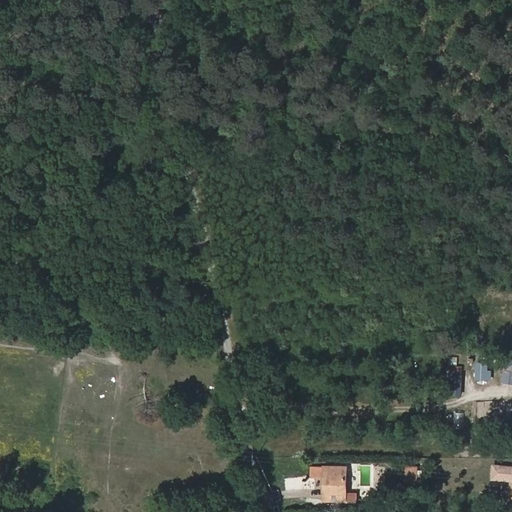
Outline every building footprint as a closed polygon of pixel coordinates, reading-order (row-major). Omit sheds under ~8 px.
[(491,356),(475,356),(474,380),(491,381),(491,356)] [(511,383),(511,358),(505,357),(502,382),(511,383)] [(461,375),(462,368),(449,367),(448,375),(461,375)] [(461,375),(448,375),(447,394),(460,395),(461,375)] [(402,481),(416,481),(416,465),(402,465),(402,481)] [(511,466),(495,465),(493,480),(510,481),(509,498),(511,498),(511,466)] [(347,493),(348,467),(323,466),(323,468),(311,467),(310,478),(322,479),(321,500),(346,501),(347,499),(357,499),(358,494),(347,493)] [(497,500),(497,491),(490,490),(489,499),(497,500)]
